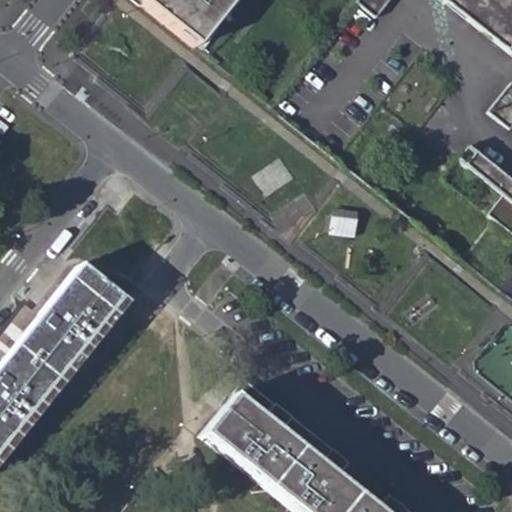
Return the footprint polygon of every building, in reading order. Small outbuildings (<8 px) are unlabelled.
[(130,0),(192,49),(193,48),(231,0),(130,0)] [(241,0),(231,0),(193,48),(199,52),(241,0)] [(370,19),(384,0),(353,0),(351,3),(370,19)] [(511,85),(507,82),(483,112),(505,129),(511,120),(511,0),(438,0),(439,0),(511,57),(511,85)] [(497,196),(482,215),(511,238),(511,186),(463,146),(452,160),(497,196)] [(0,443),(158,245),(118,213),(0,361),(0,443)] [(357,219),(331,216),(329,236),(355,238),(357,219)] [(286,511),(394,511),(381,502),(386,496),(385,495),(372,511),(332,480),(345,464),(344,463),(340,469),(313,447),(317,442),(300,428),(295,434),(267,411),(271,406),(240,380),(193,438),(286,511)] [(300,428),(271,406),(267,411),(295,434),(300,428)] [(344,463),(317,442),(313,447),(340,469),(344,463)] [(405,511),(386,496),(381,502),(394,511),(405,511)]
